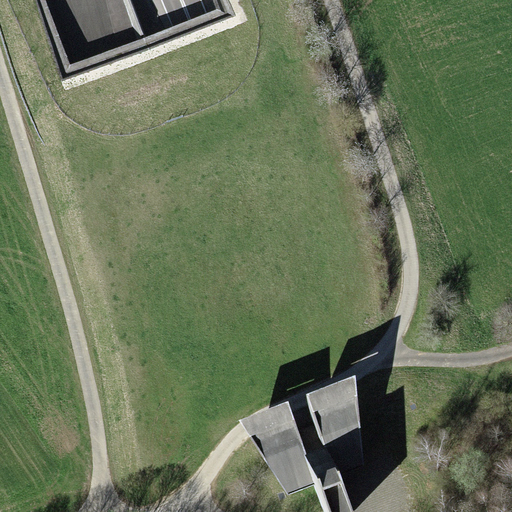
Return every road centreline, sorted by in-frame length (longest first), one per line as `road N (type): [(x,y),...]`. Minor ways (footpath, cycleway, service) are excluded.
road 1 (track): [(330,0),(399,213),(407,298),(366,367),(260,423),(190,496),(163,511)]
road 2 (trunk): [(181,0),(383,511)]
road 3 (track): [(0,63),(62,276),(106,511)]
road 4 (track): [(377,353),(470,362),(511,352)]
